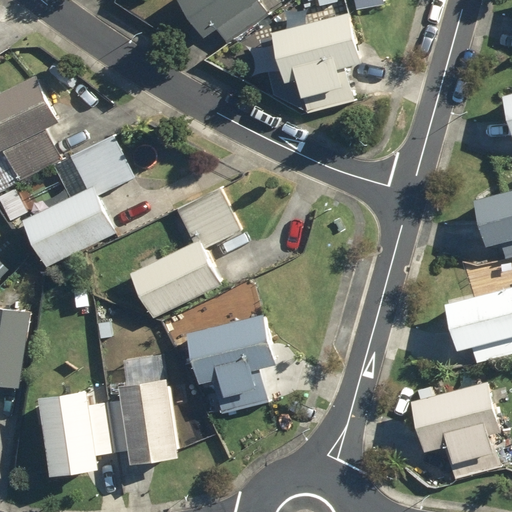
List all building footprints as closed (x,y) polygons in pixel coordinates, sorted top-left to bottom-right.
[(184,0),(209,35),(221,27),(232,42),(272,13),(262,0),(184,0)] [(363,62),(350,12),(275,31),(288,81),(301,78),(309,112),(357,99),(348,66),(363,62)] [(63,122),(41,75),(0,94),(0,150),(7,147),(22,179),(66,157),(52,127),(63,122)] [(29,219),(50,263),(119,230),(102,195),(140,176),(120,134),(76,155),(92,189),(29,219)] [(135,272),(156,316),(226,283),(209,248),(246,230),(227,187),(183,208),(199,242),(135,272)] [(511,239),(511,190),(476,200),(488,246),(511,239)] [(0,282),(12,269),(0,258),(0,282)] [(92,284),(74,284),(74,311),(92,311),(92,284)] [(511,335),(511,287),(448,304),(460,350),(511,335)] [(0,383),(20,386),(31,311),(0,306),(0,383)] [(278,364),(265,314),(189,333),(202,382),(215,379),(224,411),(270,399),(262,368),(278,364)] [(111,322),(99,323),(101,338),(113,336),(111,322)] [(106,402),(113,452),(129,450),(131,463),(180,456),(168,379),(120,386),(122,400),(106,402)] [(502,432),(490,382),(414,401),(426,450),(447,445),(455,478),(503,466),(494,434),(502,432)] [(113,452),(106,402),(90,405),(87,391),(39,398),(50,476),(99,469),(96,455),(113,452)]
